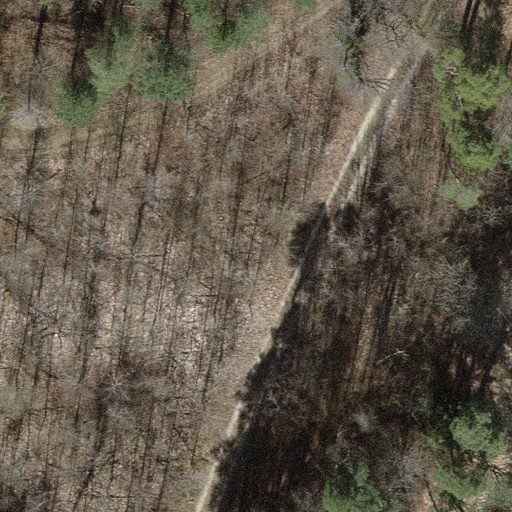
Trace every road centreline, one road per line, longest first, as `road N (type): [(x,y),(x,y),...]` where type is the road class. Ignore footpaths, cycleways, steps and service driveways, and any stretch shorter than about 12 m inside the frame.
road 1 (track): [(432,0),(297,274),(205,511)]
road 2 (track): [(331,0),(181,101),(32,144),(0,140)]
